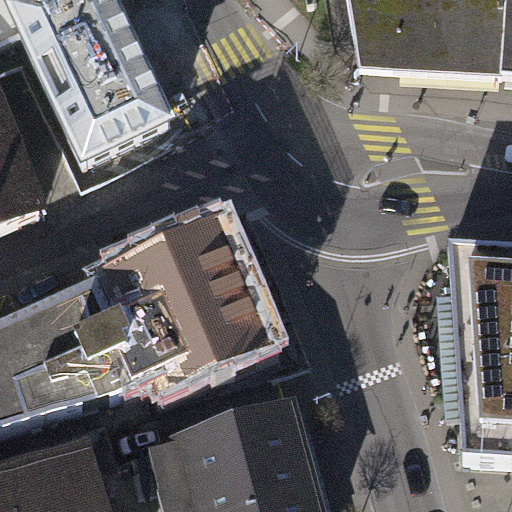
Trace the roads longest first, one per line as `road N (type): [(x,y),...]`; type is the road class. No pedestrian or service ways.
road 1 (residential): [(412,511),(329,250),(330,174)]
road 2 (residential): [(297,155),(0,279)]
road 3 (residential): [(297,155),(272,130),(196,0)]
road 4 (residential): [(511,176),(423,164),(366,179),(330,174)]
